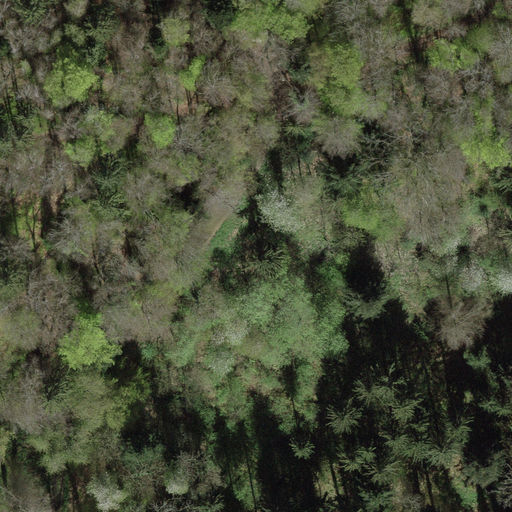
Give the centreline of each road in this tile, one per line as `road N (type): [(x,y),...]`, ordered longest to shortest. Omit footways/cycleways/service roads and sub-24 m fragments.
road 1 (track): [(58,511),(73,405),(194,259),(273,130),(272,89),(256,57),(187,0)]
road 2 (track): [(272,89),(371,60),(500,0)]
